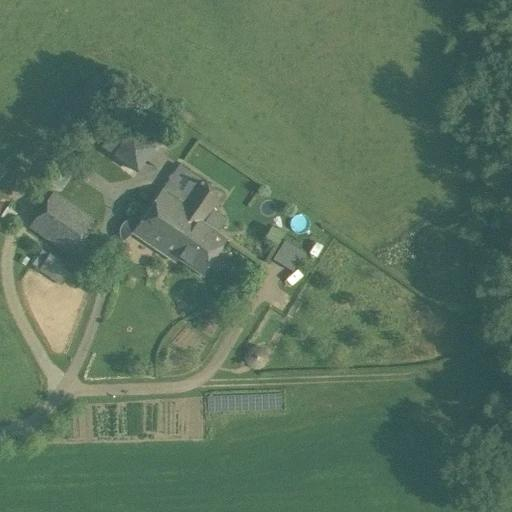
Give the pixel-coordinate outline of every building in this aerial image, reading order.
[(157,168),(174,142),(125,110),(100,147),(113,154),(111,156),(137,173),(146,160),(157,168)] [(194,217),(203,224),(222,195),(180,166),(132,234),(170,261),(174,256),(173,256),(184,239),(179,236),(194,217)] [(72,255),(94,222),(51,193),(29,227),(72,255)] [(226,240),(203,224),(194,217),(179,236),(184,239),(173,256),(174,256),(201,275),(226,240)] [(292,270),(303,252),(282,239),(271,257),(292,270)] [(60,284),(69,272),(41,251),(32,263),(60,284)]
